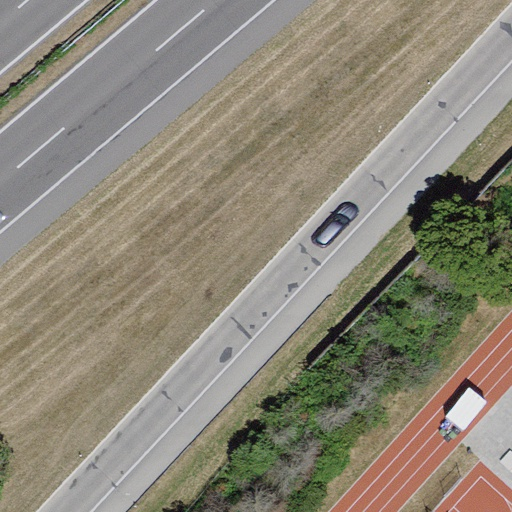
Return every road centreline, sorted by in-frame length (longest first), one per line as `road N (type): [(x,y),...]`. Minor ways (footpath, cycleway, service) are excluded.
road 1 (motorway): [(66,511),(511,33)]
road 2 (motorway): [(0,183),(217,0)]
